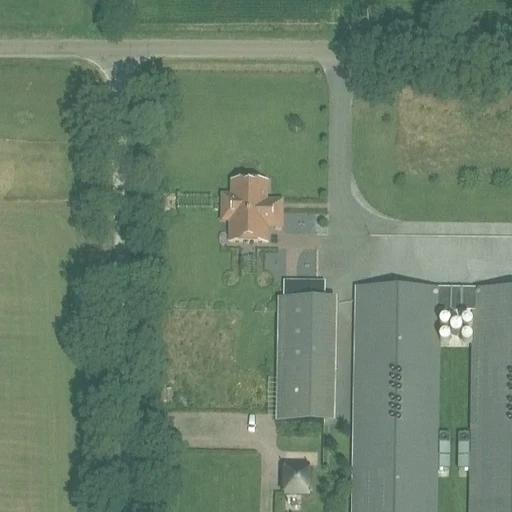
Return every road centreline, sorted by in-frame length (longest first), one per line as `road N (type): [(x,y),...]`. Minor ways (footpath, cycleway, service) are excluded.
road 1 (unclassified): [(511,56),(0,53)]
road 2 (track): [(124,53),(133,511)]
